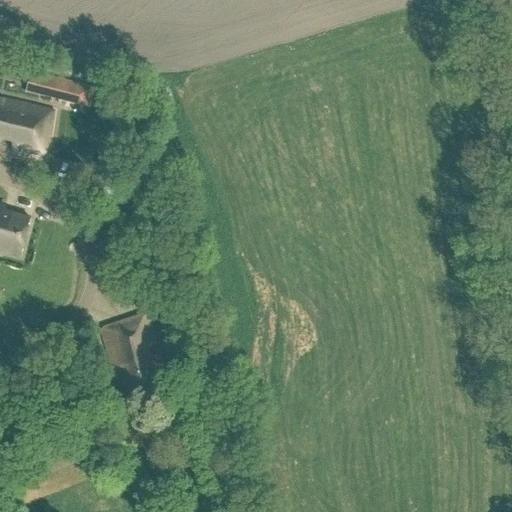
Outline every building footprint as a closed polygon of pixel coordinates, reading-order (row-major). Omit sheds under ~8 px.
[(48,78),(44,97),(78,104),(82,86),(48,78)] [(29,153),(45,157),(55,112),(0,100),(0,143),(13,146),(11,153),(29,157),(29,153)] [(0,253),(21,259),(31,220),(5,213),(6,208),(0,206),(0,253)] [(130,401),(169,391),(160,359),(153,361),(150,347),(156,346),(148,315),(102,328),(117,380),(124,378),(130,401)] [(44,465),(49,476),(74,464),(68,453),(44,465)]
